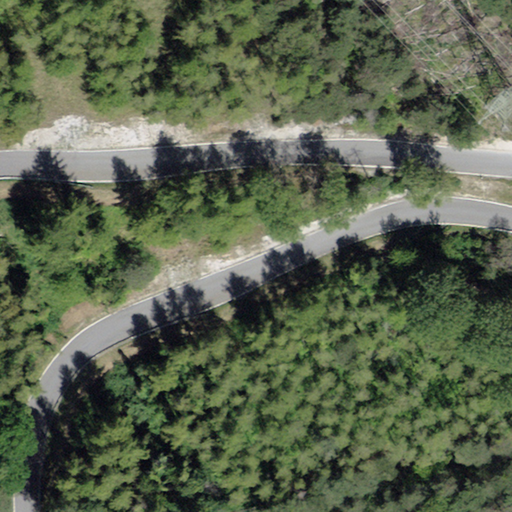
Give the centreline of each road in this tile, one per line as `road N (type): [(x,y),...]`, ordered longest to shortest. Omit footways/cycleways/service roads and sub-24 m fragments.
road 1 (unclassified): [(511,219),(442,209),(391,216),(100,336),(72,356),(44,399),(27,511)]
road 2 (unclassified): [(0,165),(272,151),(511,164)]
